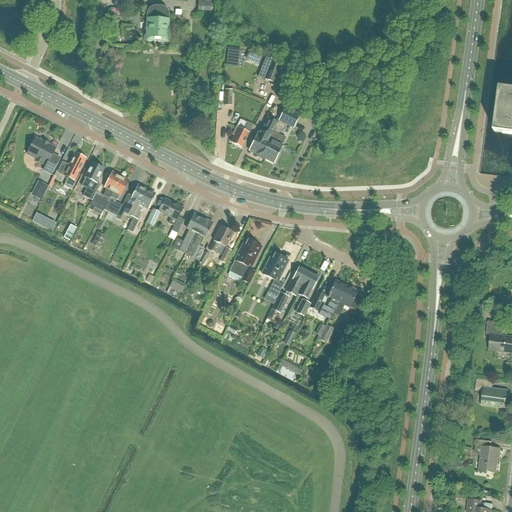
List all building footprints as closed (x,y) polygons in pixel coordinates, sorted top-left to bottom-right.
[(197,0),(197,14),(205,14),(205,12),(216,12),(216,0),(197,0)] [(147,13),(147,14),(147,20),(146,42),(168,43),(168,20),(169,14),(168,13),(168,12),(167,11),(167,10),(166,9),(165,9),(164,8),(163,8),(162,7),(161,7),(154,7),(153,7),(152,7),(151,8),(150,8),(149,9),(148,10),(148,11),(147,12),(147,13)] [(265,59),(262,68),(268,70),(264,80),(273,84),(280,66),(281,65),(280,65),(265,59)] [(511,91),(508,91),(500,89),(495,133),(511,135),(511,91)] [(219,106),(222,106),(232,106),(232,90),(220,90),(219,106)] [(284,109),(281,116),(277,124),(269,139),(271,140),(270,142),(272,142),(267,152),(269,153),(265,160),(274,164),(282,147),(281,146),(285,139),(278,135),(284,124),(293,129),(299,116),(284,109)] [(259,131),(249,152),(257,156),(256,157),(265,161),(265,160),(269,153),(267,152),(272,142),(270,142),(271,140),(269,139),(277,124),(268,119),(262,132),(259,131)] [(231,143),(233,146),(236,146),(241,149),(243,144),(252,126),(246,123),(243,130),(236,127),(232,136),(234,136),(231,143)] [(46,165),(43,171),(51,175),(59,159),(52,155),(55,149),(35,139),(27,155),(36,160),(35,162),(41,165),(42,163),(46,165)] [(68,178),(66,183),(63,187),(72,191),(80,176),(78,175),(86,159),(75,154),(71,162),(70,162),(68,166),(69,167),(64,176),(68,178)] [(93,164),(92,164),(81,187),(86,189),(83,197),(92,201),(96,192),(99,186),(97,185),(100,179),(99,178),(104,169),(99,167),(99,166),(95,163),(93,164)] [(96,195),(90,206),(88,210),(93,213),(95,208),(103,212),(104,210),(121,177),(112,172),(104,189),(106,190),(103,197),(102,198),(96,195)] [(129,181),(121,177),(104,210),(116,217),(122,206),(115,202),(118,196),(121,197),(129,181)] [(132,219),(134,216),(147,190),(138,186),(131,199),(127,197),(113,224),(118,226),(124,215),(132,219)] [(135,226),(138,219),(142,212),(140,212),(142,208),(148,211),(156,195),(147,190),(134,216),(132,219),(130,224),(135,226)] [(165,199),(158,212),(153,210),(146,224),(153,227),(160,213),(171,219),(169,224),(174,227),(168,238),(174,241),(184,221),(179,218),(183,209),(165,199)] [(179,252),(185,255),(203,219),(198,216),(195,216),(193,215),(186,229),(189,230),(179,252)] [(209,222),(203,219),(185,255),(192,258),(198,247),(200,247),(201,244),(198,242),(200,236),(205,238),(212,224),(210,223),(209,222)] [(63,238),(70,241),(76,228),(70,225),(63,238)] [(233,233),(221,227),(210,249),(215,252),(218,245),(225,248),(233,233)] [(96,237),(92,246),(97,249),(104,238),(98,234),(96,237)] [(104,258),(109,249),(105,248),(108,243),(104,241),(97,255),(104,258)] [(230,272),(228,276),(229,277),(238,282),(240,281),(240,280),(249,285),(255,274),(250,271),(257,256),(257,255),(259,250),(260,247),(248,241),(245,246),(243,245),(240,251),(238,250),(234,259),(235,259),(234,261),(235,261),(229,272),(230,272)] [(231,251),(226,249),(221,258),(226,261),(231,251)] [(208,255),(204,252),(199,262),(203,265),(208,255)] [(276,279),(279,280),(285,269),(284,269),(286,264),(287,261),(275,255),(272,260),(270,258),(267,264),(265,264),(261,272),(262,273),(262,275),(275,282),(276,279)] [(297,294),(302,286),(309,272),(299,267),(292,281),(292,280),(286,292),(296,297),(297,294)] [(319,277),(309,272),(302,286),(297,294),(306,299),(311,290),(312,291),(319,277)] [(333,314),(346,288),(335,282),(330,293),(329,292),(327,296),(328,296),(327,298),(331,300),(327,309),(323,307),(319,315),(330,320),(333,314)] [(268,294),(276,298),(282,287),(273,283),(268,294)] [(349,289),(346,288),(333,314),(338,317),(344,306),(349,309),(355,312),(360,302),(354,298),(357,293),(356,292),(355,290),(351,288),(349,289)] [(280,294),(272,310),(279,314),(288,298),(280,294)] [(321,295),(313,309),(319,312),(326,297),(321,295)] [(309,305),(302,301),(295,314),(303,318),(309,305)] [(504,325),(488,323),(486,335),(491,336),(488,351),(511,354),(511,337),(503,336),(504,325)] [(314,335),(320,339),(326,328),(320,325),(314,335)] [(326,328),(320,339),(319,341),(326,344),(333,330),(327,327),(326,328)] [(288,347),(295,335),(290,332),(283,344),(288,347)] [(493,382),(477,380),(476,391),(483,392),(482,407),(498,409),(499,405),(505,406),(504,413),(505,414),(507,400),(506,400),(506,396),(507,397),(508,392),(492,390),(493,382)] [(482,448),(479,471),(496,474),(498,457),(499,458),(500,450),(491,449),(492,442),(476,440),(475,447),(482,448)] [(459,478),(459,498),(469,498),(469,478),(459,478)] [(481,502),(468,500),(466,511),(490,511),(491,511),(480,509),(481,502)]
